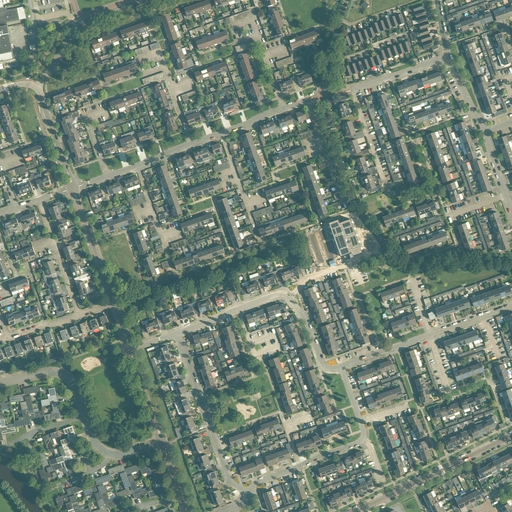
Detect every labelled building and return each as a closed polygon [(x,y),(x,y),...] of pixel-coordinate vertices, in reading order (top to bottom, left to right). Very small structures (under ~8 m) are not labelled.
[(0,0),(0,62),(14,60),(7,25),(6,25),(6,23),(20,20),(26,18),(24,7),(3,11),(3,8),(4,8),(4,7),(3,5),(2,0),(0,0)] [(211,8),(210,5),(209,0),(202,2),(205,11),(211,8)] [(199,13),(205,11),(202,2),(197,4),(199,13)] [(413,6),(415,12),(423,9),(421,3),(413,6)] [(194,15),(199,13),(197,4),(191,6),(194,15)] [(187,17),(194,15),(191,6),(184,8),(187,17)] [(271,17),(279,14),(277,8),(269,11),(271,17)] [(416,18),(425,15),(423,12),(424,11),(424,9),(423,9),(415,12),(414,12),(414,13),(415,12),(417,18),(416,18)] [(500,11),(499,9),(493,11),(496,21),(503,19),(500,11)] [(503,19),(509,17),(506,9),(500,11),(503,19)] [(490,13),(489,10),(483,12),(487,23),(493,21),(490,13)] [(481,25),(487,23),(483,12),(477,14),(481,25)] [(171,20),(171,19),(169,14),(161,17),(163,23),(171,20)] [(273,23),(281,20),(279,14),(271,17),(273,23)] [(404,23),(405,23),(401,14),(401,15),(396,17),(396,16),(395,16),(399,25),(399,24),(404,22),(404,23)] [(475,27),(481,25),(477,14),(471,16),(475,27)] [(418,24),(419,24),(427,21),(428,21),(427,21),(426,18),(426,17),(425,17),(425,15),(416,18),(416,19),(417,18),(418,19),(415,20),(416,24),(419,23),(419,24),(418,24)] [(398,25),(399,25),(395,16),(395,17),(390,19),(390,18),(389,18),(393,27),(393,26),(398,24),(398,25)] [(469,29),(475,27),(471,16),(472,19),(466,21),(469,29)] [(392,27),(393,27),(389,18),(389,19),(384,21),(384,20),(383,20),(387,29),(387,28),(392,26),(392,27)] [(147,31),(149,30),(153,29),(150,20),(144,23),(147,31)] [(165,29),(173,26),(171,20),(163,23),(165,29)] [(275,29),(283,26),(281,20),(273,23),(275,29)] [(386,29),(387,29),(383,20),(383,21),(378,23),(381,31),(381,30),(386,29)] [(460,23),(459,20),(453,22),(457,33),(463,31),(460,23)] [(419,31),(429,27),(427,21),(419,24),(421,30),(419,31)] [(463,31),(469,29),(466,21),(460,23),(463,31)] [(381,31),(378,23),(378,22),(377,22),(378,23),(372,25),(372,24),(376,36),(375,33),(377,32),(378,34),(381,33),(380,31),(381,32),(381,31)] [(141,33),(147,31),(144,23),(138,25),(141,33)] [(376,37),(376,36),(372,24),(371,24),(373,28),(367,30),(370,38),(375,36),(376,37)] [(29,40),(34,39),(31,25),(26,26),(29,40)] [(136,35),(141,33),(138,25),(132,27),(136,35)] [(167,35),(176,32),(173,26),(165,29),(167,35)] [(277,35),(283,33),(286,32),(283,26),(275,29),(277,35)] [(130,37),(136,35),(132,27),(127,29),(130,37)] [(428,34),(426,29),(429,28),(429,27),(419,31),(421,37),(428,34)] [(123,39),(130,37),(127,29),(120,31),(123,39)] [(370,38),(367,30),(367,29),(366,29),(367,30),(361,32),(364,40),(369,38),(370,39),(370,38)] [(315,40),(322,38),(319,30),(313,32),(315,40)] [(169,41),(181,37),(178,31),(176,32),(167,35),(169,41)] [(220,33),(223,42),(229,39),(226,31),(220,33)] [(364,41),(364,40),(361,32),(361,31),(360,31),(361,32),(355,34),(355,33),(358,43),(358,42),(363,40),(364,41)] [(310,42),(315,40),(313,32),(307,34),(310,42)] [(119,41),(117,37),(116,33),(109,35),(112,43),(119,41)] [(217,44),(214,35),(213,33),(207,35),(211,46),(217,44)] [(217,44),(223,42),(220,33),(214,35),(217,44)] [(358,43),(355,33),(355,34),(349,36),(349,35),(349,36),(352,45),(352,44),(357,42),(358,43)] [(496,41),(504,39),(502,33),(494,35),(496,41)] [(304,44),(310,42),(307,34),(301,36),(304,44)] [(421,37),(423,43),(430,40),(428,34),(421,37)] [(107,45),(112,43),(109,35),(104,37),(107,45)] [(205,48),(211,46),(207,35),(201,37),(205,48)] [(298,46),(304,44),(301,36),(295,38),(298,46)] [(352,45),(349,36),(349,37),(343,38),(346,47),(346,46),(352,44),(352,45)] [(101,47),(107,45),(104,37),(98,39),(101,47)] [(199,50),(205,48),(201,37),(195,39),(199,50)] [(292,49),(298,46),(295,38),(289,40),(292,49)] [(94,50),(101,47),(98,39),(92,41),(94,50)] [(498,47),(506,45),(504,39),(496,41),(498,47)] [(423,43),(422,43),(423,43),(425,48),(424,49),(433,46),(432,46),(430,40),(431,40),(430,40),(423,43)] [(152,51),(160,48),(158,42),(150,45),(152,51)] [(402,44),(405,52),(411,50),(408,42),(402,44)] [(473,49),(477,48),(474,42),(463,46),(465,52),(473,49)] [(173,52),(182,49),(179,43),(171,46),(173,52)] [(396,46),(399,54),(405,52),(402,44),(396,46)] [(500,53),(508,51),(506,45),(498,47),(500,53)] [(390,48),(393,56),(399,54),(396,46),(390,48)] [(384,51),(387,58),(393,56),(390,48),(384,51)] [(175,58),(184,55),(182,49),(173,52),(175,58)] [(479,54),(475,55),(473,49),(465,52),(467,58),(479,54)] [(382,63),(381,60),(387,58),(384,51),(378,53),(382,63)] [(499,60),(502,59),(510,57),(508,51),(500,53),(497,55),(499,60)] [(373,58),(376,65),(382,63),(378,53),(379,56),(373,58)] [(240,63),(249,60),(246,54),(238,56),(240,63)] [(469,64),(477,61),(481,60),(479,54),(467,58),(469,64)] [(177,64),(186,61),(184,55),(175,58),(177,64)] [(511,61),(510,57),(502,59),(504,65),(511,62),(511,61)] [(367,60),(370,67),(376,65),(373,58),(367,60)] [(138,68),(136,60),(132,61),(133,64),(127,66),(130,74),(136,72),(135,69),(138,68)] [(242,69),(251,66),(249,60),(240,63),(242,69)] [(362,62),(364,69),(370,67),(367,60),(362,62)] [(188,67),(186,62),(186,61),(177,64),(180,70),(182,69),(183,71),(188,70),(187,67),(188,67)] [(472,70),(480,67),(477,61),(469,64),(472,70)] [(228,71),(226,67),(225,62),(218,64),(221,73),(228,71)] [(356,64),(358,71),(364,69),(362,62),(356,64)] [(215,75),(221,73),(218,64),(213,67),(215,75)] [(350,66),(352,73),(358,71),(356,64),(350,66)] [(124,76),(130,74),(127,66),(121,68),(124,76)] [(244,74),(253,71),(251,66),(242,69),(244,74)] [(344,68),(346,76),(352,73),(350,66),(344,68)] [(210,77),(215,75),(213,67),(207,69),(210,77)] [(474,76),(479,75),(482,74),(480,67),(472,70),(474,76)] [(118,78),(124,76),(121,68),(115,70),(118,78)] [(204,79),(210,77),(207,69),(201,71),(204,79)] [(112,80),(118,78),(115,70),(109,72),(112,80)] [(198,81),(204,79),(201,71),(195,73),(198,81)] [(247,81),(250,79),(255,78),(253,71),(244,74),(247,81)] [(313,82),(312,79),(315,78),(312,71),(309,72),(309,74),(303,76),(306,84),(313,82)] [(106,83),(112,80),(109,72),(103,74),(106,83)] [(435,82),(446,79),(442,72),(439,73),(439,72),(433,74),(435,82)] [(430,85),(435,82),(433,74),(427,77),(430,85)] [(486,82),(488,81),(486,75),(476,79),(478,85),(486,82)] [(299,84),(300,86),(306,84),(303,76),(298,78),(297,76),(294,77),(297,85),(299,84)] [(295,88),(294,86),(297,85),(294,77),(291,78),(291,80),(285,82),(288,90),(295,88)] [(424,87),(430,85),(427,77),(421,79),(424,87)] [(418,89),(424,87),(421,79),(415,81),(418,89)] [(95,91),(101,88),(99,80),(92,82),(95,91)] [(285,82),(282,83),(281,80),(277,81),(280,90),(281,89),(282,92),(288,90),(285,82)] [(250,90),(258,87),(256,81),(248,84),(250,90)] [(412,91),(418,89),(415,81),(409,83),(412,91)] [(89,93),(95,91),(92,82),(86,84),(89,93)] [(480,91),(488,88),(486,82),(478,85),(480,91)] [(155,92),(164,89),(162,83),(150,87),(152,94),(155,92)] [(406,93),(412,91),(409,83),(403,85),(406,93)] [(83,95),(89,93),(86,84),(81,86),(83,95)] [(400,95),(406,93),(403,85),(397,87),(400,95)] [(77,97),(83,95),(81,86),(74,89),(77,97)] [(252,96),(260,93),(258,87),(250,90),(252,96)] [(493,93),(490,94),(488,88),(480,91),(482,97),(493,93)] [(157,98),(166,96),(164,89),(155,92),(157,98)] [(74,98),(72,95),(71,90),(65,92),(68,100),(74,98)] [(62,102),(68,100),(65,92),(59,94),(62,102)] [(143,101),(141,97),(140,92),(133,94),(138,107),(138,106),(140,105),(140,103),(140,102),(143,101)] [(252,96),(253,98),(254,102),(263,99),(260,93),(252,96)] [(492,100),(491,96),(493,95),(493,93),(482,97),(484,103),(492,100)] [(56,105),(62,102),(59,94),(53,96),(56,105)] [(132,109),(138,107),(133,94),(128,96),(132,109)] [(234,99),(234,100),(232,101),(228,94),(226,95),(229,102),(228,102),(231,110),(237,108),(237,106),(240,105),(237,98),(234,99)] [(379,103),(387,100),(385,94),(377,97),(379,103)] [(132,109),(128,96),(122,99),(125,107),(126,110),(126,109),(126,111),(130,110),(131,110),(131,109),(132,109)] [(160,104),(168,101),(166,96),(157,98),(160,104)] [(346,103),(347,103),(346,100),(347,99),(346,96),(337,97),(338,100),(337,100),(337,103),(338,106),(340,112),(348,109),(346,103)] [(119,109),(125,107),(122,99),(116,101),(119,109)] [(389,101),(388,101),(387,100),(379,103),(381,109),(389,106),(389,104),(390,103),(389,101)] [(486,109),(494,106),(492,100),(484,103),(486,109)] [(110,112),(119,109),(116,101),(110,103),(111,106),(108,107),(110,112)] [(162,110),(165,109),(170,107),(168,101),(160,104),(162,110)] [(222,111),(219,104),(218,101),(215,102),(215,103),(214,104),(213,104),(211,104),(211,105),(209,105),(213,117),(220,114),(219,112),(222,111)] [(450,103),(446,104),(445,101),(443,102),(444,105),(443,105),(446,113),(453,111),(450,103)] [(224,110),(225,112),(231,110),(228,102),(222,104),(222,103),(219,104),(222,111),(224,110)] [(0,112),(0,113),(8,110),(6,105),(3,106),(2,103),(0,103),(0,112)] [(206,116),(207,119),(213,117),(209,105),(208,106),(207,106),(207,107),(207,108),(207,109),(204,110),(203,106),(200,108),(203,117),(206,116)] [(440,115),(446,113),(443,105),(438,107),(440,115)] [(383,115),(391,112),(389,106),(381,109),(383,115)] [(496,112),(495,107),(494,106),(486,109),(488,115),(493,113),(496,112)] [(434,117),(440,115),(438,107),(432,109),(434,117)] [(202,121),(201,118),(203,117),(200,108),(198,108),(197,109),(196,110),(195,109),(193,110),(193,111),(192,111),(191,111),(193,114),(192,115),(195,123),(202,121)] [(345,120),(352,117),(351,115),(350,115),(349,112),(351,112),(350,108),(348,109),(340,112),(342,118),(344,117),(345,120)] [(428,119),(434,117),(432,109),(426,111),(428,119)] [(507,112),(506,109),(504,109),(496,112),(493,113),(495,117),(507,112)] [(0,120),(10,116),(8,110),(0,113),(0,114),(0,113),(0,120)] [(74,118),(78,116),(79,114),(78,111),(64,116),(65,117),(64,118),(65,121),(62,122),(64,128),(74,125),(73,121),(74,119),(74,118)] [(165,120),(173,117),(171,111),(163,114),(161,115),(162,121),(165,120)] [(310,119),(308,112),(304,114),(303,111),(296,113),(297,116),(294,117),(297,124),(300,123),(299,122),(306,119),(306,120),(310,119)] [(422,122),(428,119),(426,111),(420,114),(422,122)] [(386,121),(394,118),(391,112),(383,115),(386,121)] [(417,124),(422,122),(420,114),(414,116),(417,124)] [(189,125),(195,123),(192,115),(186,117),(189,125)] [(293,125),(297,124),(294,117),(291,118),(290,115),(284,118),(287,126),(293,124),(293,125)] [(4,125),(12,123),(10,116),(0,120),(2,119),(4,125)] [(411,126),(417,124),(414,116),(408,118),(411,126)] [(164,127),(176,123),(173,117),(165,120),(167,126),(164,127)] [(355,123),(354,120),(353,117),(352,117),(345,120),(344,120),(345,123),(343,124),(345,130),(353,127),(355,126),(354,124),(355,123)] [(282,129),(281,128),(287,126),(284,118),(278,120),(279,122),(276,123),(279,130),(282,129)] [(388,127),(396,124),(394,118),(386,121),(388,127)] [(459,130),(467,127),(465,121),(457,124),(459,130)] [(280,133),(279,130),(276,123),(273,124),(272,122),(266,124),(269,132),(270,135),(273,133),(276,134),(280,133)] [(3,133),(14,129),(12,123),(4,125),(0,127),(0,131),(1,133),(3,132),(3,133)] [(165,130),(168,129),(169,132),(178,129),(176,123),(164,127),(165,130)] [(263,134),(269,132),(266,124),(260,126),(263,134)] [(390,133),(398,130),(396,124),(388,127),(390,133)] [(76,131),(75,128),(74,125),(64,128),(66,134),(70,133),(71,136),(69,136),(71,136),(80,133),(79,130),(76,131)] [(350,135),(351,138),(358,136),(357,133),(355,133),(353,127),(345,130),(347,136),(350,135)] [(461,136),(469,133),(467,127),(459,130),(456,131),(458,137),(461,136)] [(9,137),(17,134),(14,129),(3,133),(5,138),(9,137)] [(141,142),(147,140),(144,132),(143,129),(140,130),(140,131),(137,132),(138,133),(134,134),(137,141),(140,140),(141,142)] [(153,138),(151,131),(150,130),(144,132),(147,140),(153,138)] [(392,139),(395,138),(400,136),(398,130),(390,133),(392,139)] [(137,141),(134,134),(134,132),(125,135),(125,134),(129,146),(135,144),(134,142),(137,141)] [(244,141),(252,138),(250,132),(242,135),(244,141)] [(437,138),(436,137),(434,132),(426,135),(429,141),(437,138)] [(80,143),(79,139),(78,135),(81,134),(80,133),(71,136),(72,139),(68,140),(70,146),(80,143)] [(463,142),(471,139),(469,133),(461,136),(463,142)] [(9,137),(11,143),(19,141),(17,134),(9,137)] [(122,146),(123,148),(129,146),(125,134),(121,136),(123,139),(120,140),(120,139),(117,140),(116,138),(119,147),(122,146)] [(347,150),(359,146),(356,140),(359,139),(358,136),(351,138),(352,141),(348,142),(350,148),(347,150)] [(508,142),(507,141),(506,136),(498,139),(500,145),(508,142)] [(117,150),(116,148),(119,147),(116,138),(107,141),(108,144),(111,153),(117,150)] [(246,147),(254,144),(252,138),(244,141),(246,147)] [(397,147),(405,144),(403,138),(395,141),(397,147)] [(431,147),(439,144),(437,138),(429,141),(431,147)] [(465,148),(473,145),(471,139),(463,142),(465,148)] [(108,144),(107,141),(106,141),(102,142),(102,143),(100,144),(101,147),(102,147),(105,155),(111,153),(108,144)] [(502,151),(510,148),(508,142),(500,145),(502,151)] [(86,150),(83,150),(82,146),(80,143),(70,146),(73,153),(76,151),(77,154),(86,151),(86,150)] [(215,156),(215,154),(222,152),(219,144),(212,146),(213,149),(210,150),(212,157),(215,156)] [(248,153),(256,150),(254,144),(246,147),(248,153)] [(399,153),(407,150),(405,144),(397,147),(399,153)] [(433,153),(441,150),(439,144),(431,147),(433,153)] [(41,148),(40,145),(34,147),(37,155),(38,158),(47,155),(44,147),(41,148)] [(467,154),(475,151),(473,145),(465,148),(467,154)] [(356,153),(357,156),(364,154),(363,151),(361,152),(359,146),(347,150),(348,154),(352,153),(352,155),(356,153)] [(31,157),(37,155),(34,147),(28,149),(31,157)] [(306,155),(305,153),(303,147),(297,149),(300,157),(306,155)] [(213,159),(212,157),(210,150),(207,151),(206,148),(200,150),(204,162),(213,159)] [(504,157),(511,153),(510,148),(502,151),(504,157)] [(25,159),(31,157),(28,149),(22,151),(25,159)] [(294,160),(300,157),(297,149),(291,151),(294,160)] [(195,163),(196,165),(204,162),(200,150),(194,153),(195,155),(192,156),(194,163),(195,163)] [(250,159),(258,156),(256,150),(248,153),(250,159)] [(398,160),(409,156),(407,150),(399,153),(396,154),(398,160)] [(445,155),(443,156),(441,150),(433,153),(435,159),(445,155)] [(86,161),(88,160),(85,152),(87,152),(86,151),(77,154),(78,157),(74,158),(77,164),(86,161)] [(288,162),(294,160),(291,151),(285,153),(288,162)] [(469,160),(473,159),(477,157),(475,151),(467,154),(469,160)] [(282,164),(288,162),(285,153),(279,155),(282,164)] [(355,160),(358,166),(366,163),(364,157),(365,157),(364,154),(357,156),(358,159),(355,160)] [(194,163),(192,156),(189,157),(188,155),(182,157),(185,165),(185,167),(189,166),(188,164),(191,163),(192,165),(194,164),(194,163)] [(276,166),(282,164),(279,155),(273,158),(276,166)] [(387,164),(390,163),(392,162),(390,158),(394,156),(393,155),(385,158),(387,162),(387,164)] [(445,162),(447,161),(445,155),(435,159),(437,165),(445,162)] [(252,165),(260,162),(258,156),(250,159),(252,165)] [(400,166),(411,162),(409,156),(398,160),(400,166)] [(179,167),(185,165),(182,157),(176,159),(179,167)] [(475,168),(483,165),(481,160),(473,162),(475,168)] [(254,171),(262,168),(260,162),(252,165),(254,171)] [(402,172),(405,171),(413,168),(411,162),(400,166),(402,172)] [(439,171),(447,168),(445,162),(437,165),(439,171)] [(466,171),(471,169),(469,162),(462,165),(464,172),(466,171)] [(363,174),(371,171),(370,168),(368,169),(366,163),(358,166),(356,166),(358,170),(359,170),(360,172),(362,171),(363,174)] [(159,174),(168,171),(166,165),(157,168),(159,174)] [(313,171),(313,170),(311,165),(303,168),(305,174),(313,171)] [(477,174),(485,171),(483,165),(475,168),(477,174)] [(256,177),(265,174),(262,168),(254,171),(256,177)] [(407,177),(415,174),(413,168),(405,171),(407,177)] [(441,177),(449,174),(447,168),(439,171),(441,177)] [(51,184),(49,178),(52,177),(50,171),(47,172),(44,173),(45,177),(42,178),(45,186),(51,184)] [(161,180),(170,177),(168,171),(159,174),(161,180)] [(307,180),(315,177),(313,171),(305,174),(307,180)] [(365,183),(376,180),(374,176),(372,177),(371,175),(372,174),(371,171),(363,174),(364,174),(365,177),(363,178),(365,183)] [(479,180),(487,177),(485,171),(477,174),(479,180)] [(256,177),(257,178),(258,183),(267,180),(265,174),(256,177)] [(410,183),(418,180),(415,174),(407,177),(410,183)] [(443,183),(448,181),(451,180),(449,174),(441,177),(443,183)] [(39,179),(38,176),(35,177),(34,176),(32,177),(34,183),(36,182),(39,189),(45,186),(42,178),(39,179)] [(133,186),(135,186),(139,184),(136,176),(130,178),(133,186)] [(31,184),(34,183),(32,177),(29,178),(29,179),(26,180),(28,184),(24,185),(27,193),(33,191),(31,184)] [(163,186),(172,183),(170,177),(161,180),(163,186)] [(309,186),(317,183),(315,177),(307,180),(309,186)] [(481,186),(489,183),(487,177),(479,180),(481,186)] [(128,190),(127,188),(133,186),(130,178),(124,180),(125,183),(122,184),(125,191),(128,190)] [(212,182),(215,190),(221,188),(218,180),(212,182)] [(376,180),(365,183),(367,190),(370,189),(371,192),(378,189),(377,186),(376,187),(375,184),(377,183),(376,180)] [(412,189),(414,188),(420,186),(418,180),(410,183),(412,189)] [(292,192),(294,191),(298,189),(295,181),(289,183),(292,192)] [(21,195),(27,193),(24,185),(21,186),(20,182),(17,184),(16,183),(13,184),(16,190),(18,189),(21,195)] [(122,192),(125,191),(122,184),(119,185),(119,182),(112,184),(115,193),(117,197),(119,196),(118,192),(121,191),(122,192)] [(209,192),(215,190),(212,182),(206,184),(209,192)] [(448,191),(456,188),(454,182),(446,185),(448,191)] [(166,192),(174,189),(172,183),(163,186),(166,192)] [(286,194),(292,192),(289,183),(283,185),(286,194)] [(311,192),(319,189),(317,183),(309,186),(311,192)] [(483,192),(491,190),(489,183),(481,186),(483,192)] [(110,196),(109,195),(115,193),(112,184),(106,187),(107,189),(104,190),(107,197),(110,196)] [(203,194),(209,192),(206,184),(200,186),(203,194)] [(280,196),(286,194),(283,185),(277,187),(280,196)] [(197,197),(203,194),(200,186),(194,188),(197,197)] [(274,198),(280,196),(277,187),(271,190),(274,198)] [(191,199),(197,197),(194,188),(188,190),(191,199)] [(450,197),(458,194),(456,188),(448,191),(450,197)] [(108,200),(107,197),(104,190),(101,191),(101,189),(95,191),(98,199),(102,198),(102,200),(105,201),(108,200)] [(168,198),(176,195),(174,189),(166,192),(168,198)] [(313,198),(321,195),(319,189),(311,192),(313,198)] [(268,200),(274,198),(271,190),(265,192),(268,200)] [(97,199),(98,199),(95,191),(88,193),(91,201),(95,200),(96,204),(99,203),(97,199)] [(227,198),(230,197),(229,194),(220,197),(221,200),(218,201),(220,207),(229,204),(227,198)] [(461,200),(459,196),(458,194),(450,197),(453,203),(461,200)] [(170,204),(178,201),(176,195),(168,198),(170,204)] [(315,204),(324,201),(321,195),(313,198),(315,204)] [(49,208),(51,214),(62,211),(61,207),(62,207),(61,204),(62,204),(61,201),(55,203),(56,206),(49,208)] [(172,210),(180,207),(178,201),(170,204),(172,210)] [(326,202),(324,203),(324,201),(315,204),(317,210),(326,207),(327,206),(326,202)] [(431,211),(433,211),(437,209),(434,201),(428,203),(431,211)] [(425,213),(431,211),(428,203),(422,205),(425,213)] [(222,213),(231,210),(229,204),(220,207),(222,213)] [(419,216),(425,213),(422,205),(416,207),(419,216)] [(172,210),(172,211),(174,216),(182,213),(180,207),(172,210)] [(328,213),(326,208),(326,207),(317,210),(319,216),(328,213)] [(416,215),(414,211),(413,207),(406,209),(409,217),(416,215)] [(403,219),(409,217),(406,209),(400,211),(403,219)] [(225,219),(233,216),(231,210),(222,213),(225,219)] [(61,221),(67,219),(66,216),(65,217),(64,214),(63,214),(62,211),(51,214),(54,221),(60,218),(61,221)] [(403,219),(400,211),(395,213),(399,224),(404,222),(403,219)] [(41,215),(36,216),(35,212),(29,214),(32,222),(35,221),(37,227),(39,226),(41,230),(45,228),(41,215)] [(300,215),(303,223),(309,221),(306,212),(300,215)] [(488,222),(499,218),(497,212),(489,215),(491,221),(488,222)] [(208,224),(209,223),(214,222),(211,213),(205,216),(208,224)] [(398,224),(399,224),(395,213),(389,215),(392,223),(397,221),(398,224)] [(28,223),(32,222),(29,214),(22,217),(24,223),(22,224),(24,230),(27,229),(26,228),(29,227),(28,223)] [(125,216),(128,225),(134,222),(131,214),(125,216)] [(297,225),(294,217),(293,214),(287,216),(288,219),(291,227),(297,225)] [(482,217),(481,218),(479,214),(477,215),(480,225),(482,224),(486,223),(485,221),(484,221),(482,217)] [(297,225),(303,223),(300,215),(294,217),(297,225)] [(385,225),(392,223),(389,215),(383,217),(385,225)] [(122,227),(128,225),(125,216),(119,218),(122,227)] [(202,226),(208,224),(205,216),(199,218),(202,226)] [(227,225),(235,222),(233,216),(225,219),(227,225)] [(288,219),(287,216),(281,218),(285,229),(291,227),(288,219)] [(116,229),(122,227),(119,218),(113,220),(116,229)] [(196,228),(202,226),(199,218),(193,220),(196,228)] [(279,231),(285,229),(281,218),(275,220),(276,223),(279,231)] [(493,227),(501,224),(499,218),(488,222),(490,228),(493,227)] [(24,230),(22,224),(19,225),(17,219),(11,221),(13,229),(17,227),(18,231),(20,230),(21,231),(24,230)] [(58,233),(66,230),(64,226),(68,225),(67,222),(68,222),(67,219),(61,221),(62,224),(56,226),(58,233)] [(338,220),(329,223),(340,256),(344,255),(345,259),(350,257),(350,258),(354,257),(353,256),(362,252),(350,219),(341,222),(340,219),(338,220)] [(110,231),(116,229),(113,220),(107,223),(110,231)] [(190,230),(196,228),(193,220),(187,222),(190,230)] [(13,229),(11,221),(4,223),(7,229),(4,230),(3,228),(6,236),(9,235),(8,234),(11,233),(13,237),(16,236),(13,229)] [(184,232),(190,230),(187,222),(181,224),(184,232)] [(229,231),(237,228),(235,222),(227,225),(229,231)] [(104,233),(110,231),(107,223),(101,225),(104,233)] [(273,233),(279,231),(276,223),(270,225),(273,233)] [(468,229),(467,228),(465,223),(457,226),(460,232),(468,229)] [(496,233),(504,230),(501,224),(493,227),(496,233)] [(267,235),(273,233),(270,225),(264,227),(267,235)] [(239,234),(239,233),(243,231),(242,227),(237,228),(229,231),(231,237),(239,234)] [(261,238),(267,235),(264,227),(258,229),(261,238)] [(462,238),(470,235),(468,229),(460,232),(462,238)] [(66,236),(67,239),(73,237),(72,234),(71,235),(70,232),(67,233),(66,230),(58,233),(60,239),(66,236)] [(498,239),(506,236),(504,230),(496,233),(498,239)] [(144,237),(143,236),(142,231),(133,234),(136,240),(144,237)] [(439,234),(442,242),(448,240),(445,232),(439,234)] [(233,243),(241,240),(239,234),(231,237),(233,243)] [(436,244),(442,242),(439,234),(433,236),(436,244)] [(464,244),(472,241),(470,235),(462,238),(464,244)] [(434,246),(434,245),(436,244),(433,236),(427,238),(430,246),(431,246),(431,247),(434,246)] [(500,245),(508,242),(506,236),(498,239),(500,245)] [(138,246),(146,243),(144,237),(136,240),(138,246)] [(424,248),(430,246),(427,238),(421,240),(424,248)] [(243,246),(242,241),(241,240),(233,243),(235,249),(236,248),(239,247),(243,246)] [(418,250),(424,248),(421,240),(415,242),(418,250)] [(63,248),(65,254),(73,252),(72,248),(76,247),(75,244),(76,244),(75,241),(69,243),(70,246),(63,248)] [(466,250),(474,247),(472,241),(464,244),(466,250)] [(412,252),(418,250),(415,242),(409,244),(412,252)] [(500,245),(502,251),(510,248),(508,242),(500,245)] [(140,252),(145,250),(148,249),(146,243),(138,246),(140,252)] [(406,255),(412,252),(409,244),(403,247),(406,255)] [(216,247),(219,255),(225,253),(222,245),(216,247)] [(27,249),(30,257),(35,255),(33,247),(27,249)] [(213,257),(219,255),(216,247),(210,249),(213,257)] [(476,253),(474,248),(474,247),(466,250),(468,256),(476,253)] [(23,259),(21,251),(20,248),(17,249),(17,248),(11,250),(13,258),(16,257),(17,261),(23,259)] [(23,259),(30,257),(27,249),(21,251),(23,259)] [(207,259),(213,257),(210,249),(204,251),(207,259)] [(201,262),(207,259),(204,251),(198,253),(201,262)] [(75,261),(81,259),(80,256),(79,256),(78,254),(75,255),(73,252),(65,254),(68,261),(74,258),(75,261)] [(153,263),(151,258),(153,255),(152,253),(144,256),(145,259),(142,260),(145,266),(153,263)] [(201,262),(198,253),(192,255),(195,264),(195,265),(198,264),(198,263),(201,262)] [(189,266),(195,264),(192,255),(186,257),(189,266)] [(52,261),(47,262),(46,257),(38,260),(39,265),(40,265),(41,267),(45,266),(46,270),(54,267),(52,261)] [(183,268),(189,266),(186,257),(180,260),(183,268)] [(84,268),(80,269),(78,266),(82,265),(81,262),(82,262),(81,259),(75,261),(76,264),(70,266),(72,272),(84,268)] [(177,270),(183,268),(180,260),(174,262),(177,270)] [(147,272),(155,269),(153,263),(145,266),(147,272)] [(299,273),(302,272),(299,264),(292,266),(292,268),(289,269),(288,266),(286,267),(289,278),(293,277),(293,278),(296,277),(295,275),(299,273)] [(45,280),(51,278),(50,275),(56,273),(54,267),(46,270),(47,273),(44,274),(45,277),(44,277),(45,280)] [(286,267),(283,268),(283,267),(276,269),(280,280),(283,279),(284,281),(286,280),(286,279),(289,278),(286,267)] [(87,277),(86,274),(84,268),(72,272),(74,278),(80,276),(81,279),(87,277)] [(7,269),(0,271),(0,273),(1,278),(9,275),(7,269)] [(157,275),(155,270),(155,269),(147,272),(149,278),(157,275)] [(277,281),(280,280),(276,269),(278,273),(272,275),(271,273),(268,273),(272,284),(275,283),(276,284),(278,283),(277,281)] [(268,285),(272,284),(268,273),(265,274),(266,277),(261,279),(259,276),(262,286),(265,285),(266,287),(269,286),(268,285)] [(88,280),(88,279),(90,279),(90,276),(87,277),(81,279),(82,282),(76,284),(78,290),(86,287),(85,284),(88,283),(87,280),(88,280)] [(260,287),(262,286),(259,276),(250,279),(251,281),(254,291),(258,290),(258,291),(261,290),(260,287)] [(334,286),(343,283),(341,277),(332,280),(334,286)] [(30,286),(28,280),(27,278),(21,280),(24,288),(30,286)] [(49,289),(60,285),(58,279),(52,281),(51,278),(45,280),(46,283),(47,283),(49,289)] [(18,290),(24,288),(21,280),(15,282),(18,290)] [(251,292),(254,291),(251,281),(248,282),(249,285),(243,287),(245,293),(248,292),(249,294),(251,294),(251,292)] [(12,292),(18,290),(15,282),(9,284),(12,292)] [(345,289),(343,283),(334,286),(336,292),(338,292),(338,291),(345,289)] [(48,299),(57,296),(56,293),(62,291),(60,285),(49,289),(51,295),(47,296),(48,299)] [(400,296),(406,294),(403,285),(397,287),(400,296)] [(503,287),(506,296),(511,294),(509,285),(503,287)] [(88,297),(94,295),(93,292),(91,286),(86,287),(78,290),(80,296),(87,294),(88,297)] [(314,293),(314,292),(312,287),(304,290),(306,296),(307,296),(314,293)] [(394,298),(400,296),(397,287),(391,289),(394,298)] [(501,297),(506,296),(503,287),(498,289),(501,297)] [(340,297),(348,294),(346,288),(345,289),(338,291),(338,292),(338,291),(340,297)] [(220,293),(224,303),(227,302),(228,303),(230,302),(229,300),(235,298),(232,289),(227,291),(223,293),(223,292),(220,293)] [(389,300),(394,298),(391,289),(386,291),(389,300)] [(495,299),(501,297),(498,289),(492,291),(495,299)] [(383,302),(389,300),(386,291),(380,293),(383,302)] [(490,301),(495,299),(492,291),(487,293),(490,301)] [(309,301),(318,298),(316,292),(314,293),(307,296),(309,301)] [(220,304),(224,303),(220,293),(211,296),(212,297),(214,305),(217,304),(218,306),(221,305),(220,304)] [(485,303),(490,301),(487,293),(482,295),(485,303)] [(342,303),(350,300),(348,294),(340,297),(342,303)] [(479,305),(485,303),(482,295),(476,297),(479,305)] [(55,307),(66,303),(64,297),(58,299),(57,296),(48,299),(51,298),(52,301),(53,301),(55,307)] [(212,306),(214,305),(212,297),(203,300),(206,310),(210,309),(210,310),(213,309),(212,306)] [(470,306),(469,301),(467,297),(462,299),(465,308),(470,306)] [(474,307),(479,305),(476,297),(471,299),(474,307)] [(320,304),(318,298),(309,301),(311,307),(313,307),(320,304)] [(456,301),(455,299),(450,300),(454,312),(460,310),(456,301)] [(460,310),(465,308),(462,299),(456,301),(460,310)] [(203,311),(206,310),(203,300),(194,303),(197,312),(200,311),(201,314),(203,313),(203,311)] [(344,308),(347,307),(352,306),(350,300),(342,303),(344,308)] [(449,314),(454,312),(450,300),(450,301),(451,303),(446,305),(449,314)] [(39,312),(42,311),(39,302),(34,304),(36,308),(31,309),(34,317),(40,315),(39,312)] [(56,313),(57,316),(63,314),(62,311),(69,309),(66,303),(55,307),(57,310),(56,310),(57,313),(56,313)] [(194,313),(197,312),(194,303),(185,306),(189,316),(192,315),(193,316),(195,315),(194,313)] [(315,312),(323,309),(321,303),(320,304),(313,307),(315,312)] [(281,314),(282,314),(278,304),(273,306),(276,315),(281,313),(281,314)] [(285,316),(284,313),(287,312),(285,304),(279,306),(279,304),(278,304),(282,314),(283,317),(285,316)] [(443,316),(449,314),(446,305),(440,307),(443,316)] [(185,318),(189,316),(185,306),(182,307),(183,310),(180,311),(180,310),(177,311),(179,317),(182,316),(183,320),(186,319),(185,318)] [(270,317),(276,315),(273,306),(267,308),(270,317)] [(438,318),(443,316),(440,307),(435,309),(438,318)] [(350,317),(358,314),(356,308),(348,311),(350,317)] [(28,320),(34,317),(31,309),(25,311),(28,320)] [(317,318),(325,315),(323,309),(315,312),(317,318)] [(179,317),(177,311),(171,313),(170,310),(167,311),(171,322),(174,320),(175,321),(177,321),(177,318),(179,317)] [(260,320),(266,318),(263,310),(257,312),(260,320)] [(22,322),(28,320),(25,311),(19,314),(22,322)] [(167,323),(171,322),(167,311),(158,314),(162,323),(164,323),(165,325),(168,324),(167,323)] [(261,322),(260,320),(257,312),(252,314),(256,324),(261,322)] [(16,324),(13,316),(12,316),(11,313),(6,315),(8,319),(5,320),(7,326),(10,325),(10,326),(16,324)] [(16,324),(22,322),(19,314),(13,316),(16,324)] [(159,324),(162,323),(158,314),(159,317),(156,318),(157,320),(154,321),(153,318),(150,319),(154,330),(157,328),(158,330),(160,329),(159,324)] [(255,324),(256,324),(252,314),(246,316),(247,318),(245,319),(247,326),(249,325),(249,324),(254,322),(255,324)] [(352,322),(360,320),(358,314),(350,317),(352,322)] [(408,317),(411,326),(416,323),(413,314),(407,316),(408,317)] [(103,327),(105,326),(109,325),(106,315),(101,317),(102,318),(96,320),(99,327),(103,326),(103,327)] [(317,324),(322,323),(327,321),(325,315),(317,318),(315,318),(317,324)] [(405,328),(411,326),(408,317),(402,319),(405,328)] [(99,327),(96,320),(96,319),(91,320),(92,322),(87,323),(89,332),(89,331),(93,330),(99,328),(99,327)] [(150,331),(154,330),(150,319),(141,322),(142,325),(145,332),(147,331),(148,333),(151,332),(150,331)] [(399,330),(405,328),(402,319),(396,321),(399,330)] [(354,328),(362,325),(360,320),(352,322),(354,328)] [(393,332),(399,330),(396,321),(390,323),(393,332)] [(89,332),(87,323),(86,322),(81,324),(82,325),(77,327),(79,334),(83,333),(83,334),(89,332)] [(287,332),(296,328),(295,328),(293,323),(285,326),(287,332)] [(323,333),(332,330),(333,329),(331,323),(321,327),(323,333)] [(364,331),(362,325),(354,328),(356,334),(357,334),(357,333),(364,331)] [(79,334),(77,327),(76,326),(72,327),(72,329),(67,330),(70,338),(73,337),(80,335),(79,334)] [(225,335),(233,332),(231,326),(222,329),(225,335)] [(290,337),(298,334),(296,328),(287,332),(288,331),(290,337)] [(70,338),(67,330),(66,329),(62,331),(62,332),(57,334),(59,341),(63,340),(63,341),(70,339),(69,338),(70,338)] [(325,339),(334,335),(332,330),(323,333),(325,339)] [(359,339),(368,336),(366,330),(364,331),(357,333),(357,334),(359,339)] [(473,341),(474,341),(479,339),(476,331),(470,332),(473,341)] [(54,344),(53,342),(54,342),(50,332),(46,334),(46,335),(41,337),(45,346),(48,345),(48,346),(54,344)] [(214,343),(211,333),(211,332),(204,334),(207,342),(210,341),(211,344),(214,343)] [(225,341),(234,338),(235,337),(233,332),(225,335),(227,340),(225,341)] [(468,343),(473,341),(470,332),(465,334),(468,343)] [(201,344),(202,344),(198,334),(193,336),(193,338),(191,338),(194,347),(196,346),(196,345),(201,343),(201,344)] [(202,344),(207,342),(204,334),(199,336),(199,334),(198,334),(202,344)] [(290,344),(300,340),(298,334),(290,337),(292,342),(290,343),(290,344)] [(462,345),(468,343),(465,334),(459,336),(462,345)] [(45,346),(41,337),(41,335),(36,337),(36,338),(32,340),(34,348),(37,346),(38,347),(44,345),(44,346),(45,346)] [(327,344),(334,342),(336,341),(334,335),(325,339),(327,344)] [(359,339),(360,340),(361,345),(370,342),(368,336),(359,339)] [(457,347),(462,345),(459,336),(454,338),(457,347)] [(227,347),(236,344),(234,338),(225,341),(227,347)] [(452,349),(457,347),(454,338),(449,340),(452,349)] [(34,348),(32,340),(31,340),(31,339),(26,341),(27,342),(22,344),(24,351),(28,350),(28,351),(34,349),(34,348)] [(292,349),(298,347),(302,345),(300,340),(290,344),(292,349)] [(446,351),(452,349),(449,340),(443,342),(446,351)] [(24,351),(22,344),(21,344),(21,342),(16,344),(17,345),(12,347),(15,357),(25,354),(24,352),(24,351)] [(160,356),(169,352),(167,346),(169,346),(168,342),(159,345),(160,348),(158,349),(160,356)] [(328,350),(336,347),(334,342),(327,344),(325,344),(328,350)] [(229,352),(238,349),(236,344),(227,347),(229,352)] [(15,357),(12,347),(11,347),(11,346),(6,348),(7,349),(2,351),(5,358),(8,357),(8,358),(14,356),(14,357),(15,357)] [(58,355),(54,346),(46,349),(51,359),(58,355)] [(338,353),(336,349),(336,347),(328,350),(330,356),(338,353)] [(299,351),(301,356),(311,353),(311,352),(309,352),(308,348),(299,351)] [(231,358),(239,355),(238,349),(229,352),(231,358)] [(416,356),(415,355),(413,350),(405,353),(407,359),(416,356)] [(163,365),(171,362),(170,359),(171,358),(169,352),(160,356),(162,362),(166,360),(167,363),(163,364),(163,365)] [(303,362),(312,359),(310,355),(311,354),(311,353),(301,356),(303,362)] [(200,364),(209,361),(206,355),(198,358),(200,364)] [(409,364),(417,361),(416,356),(407,359),(409,364)] [(281,363),(280,362),(278,357),(269,360),(271,367),(272,366),(281,363)] [(305,368),(310,366),(315,364),(315,363),(313,364),(312,359),(303,362),(305,368)] [(388,370),(389,370),(394,368),(391,360),(385,362),(385,361),(384,361),(388,370)] [(201,370),(209,367),(210,366),(209,361),(200,364),(202,369),(201,369),(201,370)] [(382,372),(383,372),(388,370),(384,361),(383,361),(384,363),(379,364),(379,366),(380,366),(382,372)] [(411,370),(419,367),(417,361),(409,364),(411,370)] [(168,373),(177,369),(175,363),(173,364),(173,363),(172,363),(171,362),(163,365),(164,367),(166,366),(168,373)] [(274,372),(283,369),(281,363),(272,366),(274,372)] [(475,365),(478,373),(484,371),(481,363),(475,365)] [(505,369),(503,364),(495,367),(497,372),(505,369)] [(473,375),(478,373),(475,365),(470,367),(473,375)] [(235,367),(239,377),(245,375),(245,376),(249,375),(247,366),(243,368),(242,366),(236,368),(235,367)] [(371,378),(377,376),(374,366),(372,366),(373,368),(368,369),(371,378)] [(383,373),(383,372),(382,372),(380,366),(379,366),(375,367),(375,366),(374,366),(377,376),(383,373)] [(468,377),(465,368),(464,366),(459,368),(460,370),(459,370),(462,379),(468,377)] [(214,372),(211,373),(209,367),(201,370),(203,376),(214,372)] [(233,379),(239,377),(235,367),(230,369),(231,370),(230,370),(233,379)] [(412,376),(416,375),(421,373),(419,367),(411,370),(410,370),(412,376)] [(468,377),(473,375),(470,367),(465,368),(468,377)] [(175,380),(179,378),(178,376),(179,375),(177,369),(168,373),(170,379),(168,379),(169,382),(175,380)] [(276,377),(285,374),(283,369),(274,372),(276,377)] [(307,378),(316,375),(314,371),(315,370),(315,369),(305,372),(307,378)] [(366,380),(371,378),(368,369),(364,371),(364,370),(362,370),(366,380)] [(499,378),(507,375),(505,369),(497,372),(499,378)] [(228,381),(233,379),(230,370),(225,372),(228,381)] [(360,382),(366,380),(362,370),(361,370),(362,372),(357,373),(360,382)] [(457,381),(462,379),(459,370),(454,372),(457,381)] [(213,378),(216,377),(214,372),(203,376),(205,381),(213,378)] [(278,383),(283,381),(287,380),(285,374),(276,377),(278,383)] [(309,384),(319,380),(318,379),(317,379),(316,375),(307,378),(309,384)] [(501,383),(509,380),(507,375),(499,378),(501,383)] [(417,386),(425,383),(423,377),(415,380),(417,386)] [(176,390),(185,386),(183,380),(180,381),(179,378),(175,380),(176,382),(174,383),(176,390)] [(215,384),(214,379),(213,378),(205,381),(207,387),(208,386),(209,389),(211,389),(212,389),(211,389),(215,387),(214,384),(215,384)] [(319,386),(318,382),(319,381),(319,380),(309,384),(311,389),(313,389),(319,386)] [(503,389),(507,387),(511,386),(509,380),(501,383),(503,389)] [(281,390),(289,388),(287,382),(279,385),(281,390)] [(419,391),(427,388),(425,383),(417,386),(419,391)] [(403,395),(400,387),(400,385),(394,387),(395,389),(398,399),(399,398),(399,397),(403,395)] [(30,394),(35,393),(40,392),(39,386),(28,388),(29,388),(24,389),(23,389),(24,394),(27,404),(32,403),(30,394)] [(174,400),(185,396),(184,393),(187,392),(185,386),(176,390),(178,395),(174,396),(175,399),(174,400)] [(315,395),(318,393),(323,392),(321,386),(319,386),(313,389),(315,395)] [(52,404),(57,403),(56,398),(57,398),(55,388),(49,389),(50,397),(41,399),(42,406),(52,404)] [(283,396),(291,393),(289,388),(281,390),(283,396)] [(419,398),(429,394),(427,388),(419,391),(421,397),(419,397),(419,398)] [(397,399),(398,399),(395,389),(389,391),(392,399),(396,398),(397,399)] [(504,398),(511,394),(510,389),(502,392),(504,398)] [(387,401),(392,399),(389,391),(383,393),(387,403),(388,402),(387,401)] [(481,402),(486,400),(483,392),(477,394),(481,404),(481,402)] [(283,402),(292,399),(291,396),(292,396),(291,393),(283,396),(281,396),(283,402)] [(385,403),(387,403),(383,393),(378,395),(378,396),(381,403),(385,402),(385,403)] [(28,409),(27,404),(24,394),(20,395),(9,397),(10,402),(11,403),(20,401),(22,410),(28,409)] [(429,399),(428,395),(429,395),(429,394),(419,398),(421,403),(423,403),(424,405),(433,402),(432,398),(429,399)] [(475,406),(481,404),(477,394),(477,396),(472,398),(475,406)] [(320,404),(329,400),(329,399),(327,399),(326,395),(321,397),(317,398),(320,404)] [(180,408),(189,404),(187,398),(186,398),(185,396),(174,400),(175,403),(178,401),(180,408)] [(381,405),(381,403),(378,396),(372,398),(375,407),(381,405)] [(369,409),(375,407),(372,398),(367,400),(369,409)] [(469,408),(475,406),(472,398),(466,400),(469,408)] [(294,405),(292,399),(283,402),(285,408),(294,405)] [(245,400),(236,404),(239,412),(242,410),(244,415),(251,412),(249,408),(248,409),(245,400)] [(330,406),(328,402),(330,401),(329,400),(320,404),(321,409),(323,409),(330,406)] [(463,410),(469,408),(466,400),(460,402),(462,405),(460,406),(463,413),(464,412),(463,410)] [(12,408),(11,403),(10,402),(1,404),(0,404),(0,419),(4,419),(2,410),(12,408)] [(44,416),(43,410),(34,412),(32,403),(27,404),(28,409),(30,419),(34,418),(35,418),(44,416)] [(43,410),(44,416),(45,421),(56,419),(55,419),(60,418),(61,418),(58,403),(57,403),(52,404),(54,413),(45,415),(44,410),(43,410)] [(460,406),(458,407),(457,403),(451,405),(454,413),(460,411),(461,414),(463,413),(460,406)] [(186,416),(190,414),(189,412),(190,412),(190,411),(192,410),(189,404),(180,408),(183,414),(180,415),(181,417),(186,415),(186,416)] [(297,411),(296,406),(295,404),(294,405),(285,408),(287,414),(297,411)] [(451,405),(445,407),(448,415),(449,418),(455,416),(454,413),(451,405)] [(325,415),(333,412),(331,406),(330,406),(323,409),(325,415)] [(447,419),(449,418),(448,415),(445,407),(440,409),(439,407),(439,408),(443,417),(446,416),(447,419)] [(439,408),(431,410),(435,422),(440,420),(439,417),(442,416),(442,418),(442,417),(443,417),(439,408)] [(31,424),(30,419),(28,409),(22,410),(24,419),(14,421),(15,426),(15,427),(16,427),(26,425),(30,424),(31,424)] [(185,426),(194,423),(192,416),(191,416),(190,414),(186,416),(187,418),(183,419),(185,426)] [(410,423),(419,419),(418,419),(416,414),(407,417),(410,423)] [(495,427),(494,425),(498,424),(495,416),(494,416),(492,416),(492,418),(492,419),(487,420),(490,430),(490,429),(495,427)] [(280,432),(285,430),(282,424),(280,425),(277,418),(276,418),(276,420),(272,421),(275,429),(279,428),(280,432)] [(15,427),(15,426),(6,428),(4,419),(0,419),(0,428),(1,435),(2,435),(7,434),(17,432),(16,427),(15,427)] [(413,428),(421,425),(419,419),(410,423),(411,422),(413,428)] [(484,432),(490,430),(487,420),(486,421),(487,422),(481,424),(484,432)] [(269,431),(275,429),(272,421),(268,423),(267,422),(266,422),(269,431)] [(338,423),(341,432),(347,430),(344,421),(338,423)] [(263,433),(269,431),(266,422),(265,422),(265,424),(260,425),(261,427),(263,434),(263,433)] [(185,426),(185,427),(187,432),(191,430),(192,433),(199,431),(198,428),(196,428),(194,423),(185,426)] [(335,434),(341,432),(338,423),(332,425),(335,434)] [(389,430),(389,428),(387,424),(379,427),(381,433),(391,429),(389,430)] [(482,433),(484,432),(481,424),(476,426),(479,436),(483,434),(482,433)] [(330,436),(330,435),(335,434),(332,425),(327,427),(330,436)] [(415,433),(423,430),(421,425),(413,428),(415,433)] [(62,446),(68,444),(77,441),(77,440),(75,436),(76,436),(72,426),(67,428),(69,434),(67,436),(68,438),(61,440),(63,445),(62,446)] [(473,438),(479,436),(476,426),(475,426),(476,428),(470,430),(473,438)] [(264,435),(263,433),(263,434),(261,427),(255,429),(258,437),(264,435)] [(330,437),(330,435),(330,436),(327,427),(321,429),(324,439),(330,437)] [(385,438),(393,435),(391,429),(381,433),(383,432),(385,438)] [(254,438),(253,435),(252,430),(246,432),(249,440),(254,438)] [(417,439),(420,438),(425,436),(423,430),(415,433),(412,434),(414,440),(417,439)] [(469,439),(468,435),(470,434),(469,430),(461,433),(461,434),(464,443),(464,442),(464,441),(469,439)] [(53,438),(59,436),(58,431),(43,436),(44,436),(45,441),(48,451),(54,449),(53,445),(55,444),(53,438)] [(246,432),(240,434),(243,442),(248,441),(249,440),(246,432)] [(192,447),(201,444),(199,438),(201,437),(200,434),(193,436),(194,439),(190,441),(192,447)] [(237,444),(243,442),(240,434),(234,436),(237,444)] [(458,444),(464,443),(461,434),(456,436),(458,444)] [(322,445),(320,440),(319,435),(313,437),(313,438),(316,447),(322,445)] [(386,443),(395,440),(393,435),(385,438),(386,443)] [(231,446),(237,444),(234,436),(229,438),(231,446)] [(453,446),(458,444),(456,436),(450,438),(453,448),(454,448),(453,446)] [(310,449),(316,447),(313,438),(307,440),(310,449)] [(447,450),(453,448),(450,438),(450,440),(445,442),(447,450)] [(305,451),(310,449),(307,440),(302,442),(305,451)] [(388,449),(393,447),(397,446),(395,440),(386,443),(388,449)] [(427,443),(426,443),(425,440),(417,443),(419,449),(427,446),(428,446),(428,445),(427,443)] [(299,453),(305,451),(302,442),(296,444),(299,453)] [(291,457),(290,455),(293,454),(289,443),(285,444),(287,449),(282,451),(285,459),(291,457)] [(58,464),(68,460),(73,458),(72,458),(71,454),(68,444),(62,446),(65,455),(56,458),(58,464)] [(199,455),(203,453),(202,450),(204,450),(201,444),(192,447),(194,453),(198,452),(199,455)] [(421,455),(429,452),(427,446),(419,449),(420,452),(418,453),(419,456),(421,455)] [(392,459),(401,456),(398,450),(390,453),(392,459)] [(280,461),(285,459),(282,451),(277,453),(280,461)] [(364,453),(362,454),(361,451),(355,453),(359,463),(358,461),(362,460),(363,464),(367,462),(364,453)] [(48,456),(45,456),(44,452),(38,454),(42,464),(44,468),(53,465),(58,464),(56,458),(50,460),(48,456)] [(421,455),(421,456),(423,461),(431,458),(429,452),(421,455)] [(200,464),(209,461),(207,454),(206,455),(205,454),(204,454),(203,453),(199,455),(200,457),(198,458),(200,464)] [(274,463),(280,461),(277,453),(271,455),(274,463)] [(353,465),(359,463),(355,453),(356,454),(352,456),(351,455),(350,455),(353,465)] [(275,464),(274,463),(271,455),(265,457),(269,466),(275,464)] [(347,467),(353,465),(350,455),(349,455),(349,457),(344,458),(345,460),(343,460),(346,468),(348,468),(347,467)] [(404,461),(403,461),(401,456),(392,459),(394,464),(404,461)] [(509,467),(504,456),(500,458),(500,457),(498,458),(503,469),(506,468),(506,467),(508,466),(509,467)] [(265,468),(263,463),(261,458),(255,461),(255,462),(256,462),(259,470),(265,468)] [(503,470),(503,469),(498,458),(496,459),(496,460),(493,462),(497,470),(498,472),(500,471),(499,469),(502,467),(503,470)] [(71,465),(70,465),(69,465),(68,460),(58,464),(53,465),(55,470),(61,469),(62,471),(66,473),(67,476),(73,475),(72,472),(74,471),(71,465)] [(346,468),(343,460),(341,461),(341,460),(339,460),(340,462),(335,463),(338,471),(344,469),(346,468)] [(207,471),(211,470),(210,467),(211,467),(209,461),(200,464),(202,470),(206,469),(207,471)] [(394,471),(405,467),(404,467),(406,466),(404,461),(394,464),(395,466),(393,467),(394,471)] [(253,472),(259,470),(256,462),(255,462),(250,464),(253,472)] [(493,462),(488,464),(492,473),(493,475),(498,472),(497,470),(493,462)] [(332,473),(338,471),(335,463),(331,465),(330,463),(329,464),(332,473)] [(124,469),(123,464),(123,465),(118,466),(108,470),(110,474),(110,475),(119,472),(122,481),(128,479),(124,469)] [(141,470),(141,469),(139,464),(129,467),(129,468),(125,469),(124,469),(128,479),(129,484),(135,482),(131,473),(141,470)] [(155,480),(160,478),(155,464),(150,466),(150,465),(141,469),(141,470),(142,474),(152,471),(155,480)] [(248,474),(253,472),(250,464),(245,466),(248,474)] [(330,474),(332,473),(329,464),(328,464),(328,466),(324,467),(327,475),(327,477),(330,476),(330,474)] [(487,476),(492,473),(488,464),(485,466),(486,467),(483,468),(487,476)] [(46,474),(55,470),(53,465),(44,468),(39,470),(41,475),(44,485),(50,483),(46,474)] [(242,476),(248,474),(245,466),(239,468),(242,476)] [(321,477),(327,475),(324,467),(320,469),(319,467),(318,468),(319,470),(315,472),(317,478),(321,477)] [(405,473),(403,468),(405,468),(405,467),(394,471),(396,476),(405,473)] [(486,476),(487,476),(483,468),(477,471),(478,474),(476,475),(481,484),(488,479),(486,476)] [(208,481),(217,478),(215,471),(213,472),(213,471),(212,471),(211,470),(207,471),(202,473),(203,476),(206,476),(208,481)] [(112,480),(110,475),(110,474),(100,478),(101,478),(96,480),(96,479),(95,479),(97,484),(101,494),(106,492),(103,483),(112,480)] [(374,487),(373,484),(375,483),(372,477),(370,477),(370,478),(365,480),(368,489),(374,487)] [(165,493),(160,478),(155,480),(158,489),(149,492),(149,493),(151,498),(160,494),(165,492),(165,493)] [(213,489),(217,488),(216,485),(219,484),(217,478),(208,481),(210,487),(212,486),(213,489)] [(133,493),(129,484),(128,479),(122,481),(126,490),(116,493),(118,498),(119,499),(128,495),(133,493)] [(295,489),(303,486),(301,480),(293,483),(294,486),(291,487),(292,490),(295,489)] [(363,491),(368,489),(365,480),(359,482),(363,492),(363,491)] [(359,482),(358,481),(356,482),(357,485),(354,486),(357,494),(363,492),(359,482)] [(149,492),(147,487),(138,491),(135,482),(129,484),(133,493),(134,498),(135,498),(139,496),(149,493),(149,492)] [(85,495),(83,489),(81,484),(72,488),(67,490),(67,489),(68,495),(72,504),(77,502),(74,493),(83,490),(85,495)] [(102,498),(101,494),(97,484),(93,486),(92,486),(83,489),(85,495),(94,492),(97,500),(102,498)] [(282,491),(282,490),(280,485),(275,487),(277,493),(280,492),(281,494),(283,493),(282,491)] [(297,495),(305,492),(303,486),(295,489),(297,495)] [(353,495),(352,491),(350,487),(344,489),(345,490),(348,499),(348,497),(353,495)] [(213,499),(222,496),(219,489),(218,490),(217,488),(213,489),(208,491),(209,493),(210,493),(213,499)] [(471,489),(473,493),(472,493),(476,501),(477,501),(482,498),(478,490),(475,492),(473,488),(471,489)] [(273,497),(273,495),(271,490),(263,493),(265,500),(273,497)] [(342,501),(348,499),(345,490),(339,492),(342,501)] [(119,499),(118,498),(109,501),(106,492),(101,494),(102,498),(106,508),(110,506),(111,507),(120,503),(119,499)] [(297,495),(294,496),(296,501),(299,500),(302,499),(307,497),(305,492),(297,495)] [(337,503),(342,501),(339,492),(333,494),(334,495),(333,495),(337,504),(337,503)] [(434,498),(433,496),(431,492),(423,496),(426,502),(434,498)] [(466,493),(460,495),(465,506),(471,503),(467,496),(466,493)] [(467,496),(471,503),(476,501),(472,493),(467,496)] [(73,509),(72,504),(68,495),(64,496),(56,499),(59,506),(66,504),(68,510),(73,509)] [(331,506),(337,504),(333,495),(326,495),(326,497),(324,498),(327,506),(331,504),(331,506)] [(460,509),(465,506),(460,495),(455,498),(457,501),(456,501),(460,509)] [(219,507),(227,504),(225,501),(224,502),(222,496),(213,499),(215,505),(218,504),(219,507)] [(267,505),(275,502),(273,497),(265,500),(267,505)] [(438,502),(438,501),(436,497),(434,498),(426,502),(428,507),(438,502)] [(107,511),(106,508),(102,498),(97,500),(100,509),(93,511),(107,511)] [(309,511),(310,511),(309,510),(315,508),(312,500),(306,502),(308,508),(309,511)] [(90,511),(89,508),(80,511),(77,502),(72,504),(73,509),(74,511),(90,511)] [(269,511),(274,509),(277,508),(275,502),(267,505),(269,511)] [(443,506),(441,508),(438,502),(428,507),(430,506),(433,511),(443,506)] [(506,511),(511,507),(511,504),(510,506),(508,503),(501,508),(503,511),(506,511)]
